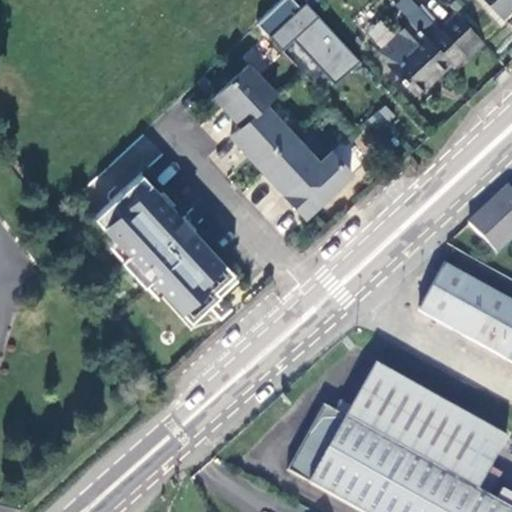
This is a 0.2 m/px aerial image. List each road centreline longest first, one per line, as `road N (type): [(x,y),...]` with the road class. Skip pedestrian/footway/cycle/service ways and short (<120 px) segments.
road 1 (secondary): [(442,189),(192,419)]
road 2 (secondary): [(192,419),(91,511)]
road 3 (unknown): [(261,448),(364,511)]
